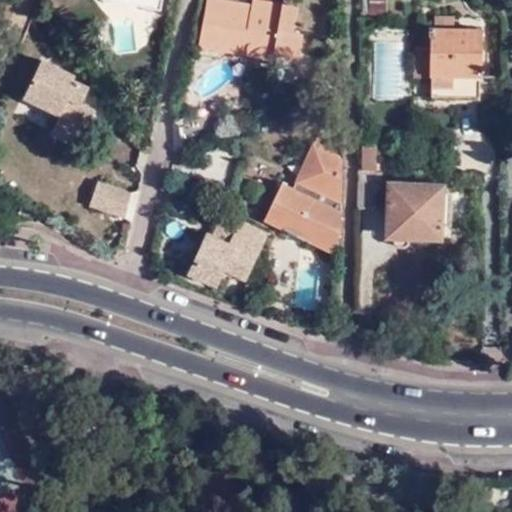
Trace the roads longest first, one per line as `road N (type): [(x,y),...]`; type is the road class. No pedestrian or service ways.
road 1 (secondary): [(511,402),(353,385),(82,291),(0,275)]
road 2 (secondary): [(0,310),(85,329),(366,419),(511,435)]
